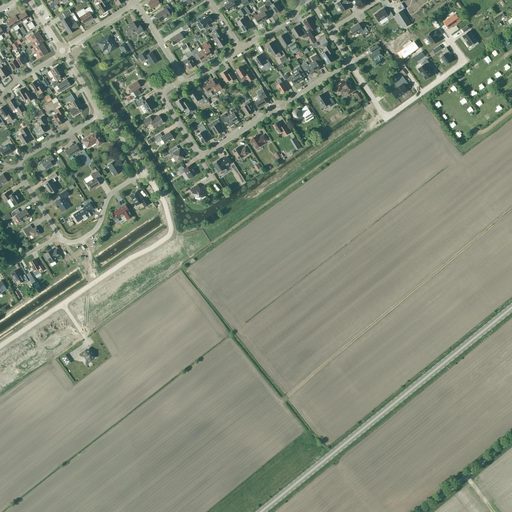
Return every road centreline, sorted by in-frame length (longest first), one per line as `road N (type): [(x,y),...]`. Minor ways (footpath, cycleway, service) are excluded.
road 1 (tertiary): [(260,511),(511,307)]
road 2 (unknown): [(157,190),(185,233),(0,358)]
road 3 (residential): [(449,38),(464,60),(389,115),(349,61)]
road 4 (residential): [(100,114),(21,160),(20,176),(59,235)]
road 5 (residential): [(199,156),(349,61)]
road 6 (residential): [(59,235),(74,243),(90,234),(106,199),(144,171)]
